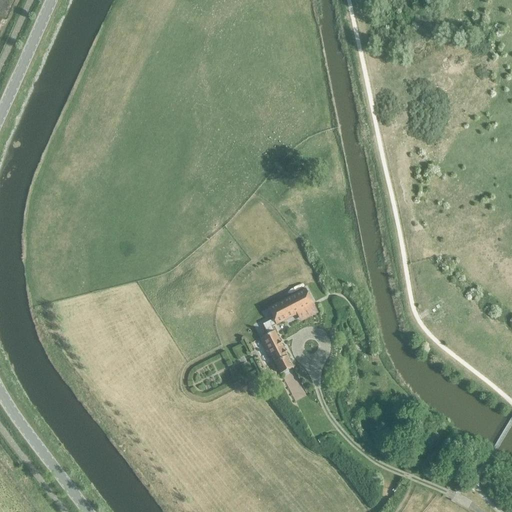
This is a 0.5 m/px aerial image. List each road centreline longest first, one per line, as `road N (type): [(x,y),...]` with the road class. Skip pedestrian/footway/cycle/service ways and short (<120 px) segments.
road 1 (tertiary): [(88,511),(0,389)]
road 2 (tertiary): [(0,117),(51,0)]
